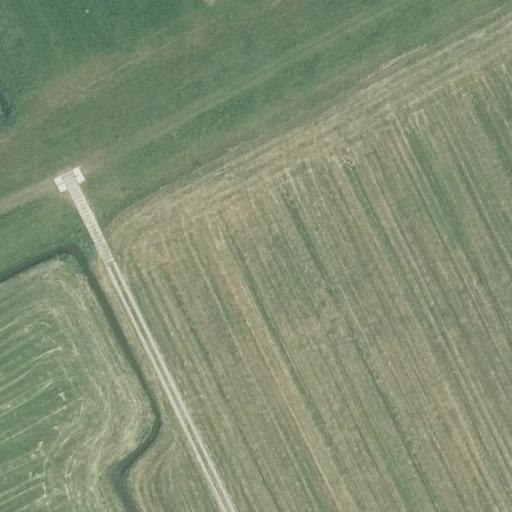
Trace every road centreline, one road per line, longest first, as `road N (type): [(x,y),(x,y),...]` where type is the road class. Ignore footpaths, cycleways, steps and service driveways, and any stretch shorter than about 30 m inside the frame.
road 1 (track): [(0,217),(404,0)]
road 2 (track): [(228,511),(70,182)]
